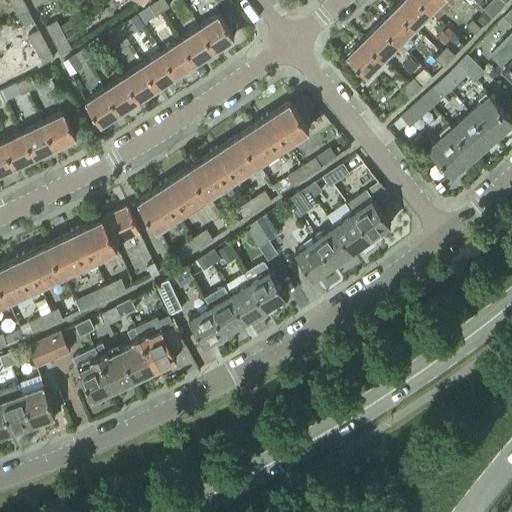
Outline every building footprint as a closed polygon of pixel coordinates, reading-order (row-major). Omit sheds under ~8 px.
[(32,0),(35,5),(41,16),(50,11),(44,0),(32,0)] [(162,9),(156,0),(154,0),(149,4),(155,14),(162,9)] [(165,0),(156,0),(162,9),(169,5),(165,0)] [(421,0),(399,0),(395,5),(414,25),(430,9),(421,0)] [(421,0),(430,9),(438,0),(421,0)] [(14,7),(17,14),(23,24),(33,18),(24,1),(14,7)] [(395,5),(379,21),(398,41),(414,25),(395,5)] [(511,6),(502,15),(511,24),(511,6)] [(136,12),(118,24),(124,34),(143,22),(136,12)] [(219,12),(199,25),(214,48),(234,36),(219,12)] [(49,31),(53,38),(64,33),(62,31),(74,25),(71,18),(59,24),(60,26),(49,31)] [(466,24),(474,32),(480,26),(472,18),(466,24)] [(45,24),(49,31),(60,26),(59,24),(56,19),(45,24)] [(379,21),(363,37),(383,57),(398,41),(379,21)] [(118,24),(99,36),(105,46),(124,34),(118,24)] [(199,25),(180,37),(195,61),(214,48),(199,25)] [(27,33),(31,41),(42,35),(38,28),(27,33)] [(511,30),(490,52),(503,64),(503,65),(511,73),(511,30)] [(53,38),(57,46),(67,40),(64,33),(53,38)] [(31,41),(35,48),(46,42),(42,35),(31,41)] [(86,44),(80,49),(86,59),(105,46),(99,36),(86,44)] [(180,37),(161,50),(176,73),(195,61),(180,37)] [(383,57),(363,37),(346,53),(366,73),(383,57)] [(71,47),(67,40),(57,46),(60,53),(71,47)] [(36,49),(39,55),(49,49),(46,42),(35,48),(36,49)] [(446,45),(440,51),(449,59),(454,53),(446,45)] [(39,55),(42,62),(53,57),(49,49),(39,55)] [(80,49),(73,53),(79,63),(86,59),(80,49)] [(161,50),(142,62),(157,85),(176,73),(161,50)] [(449,59),(440,51),(435,56),(443,65),(449,59)] [(447,71),(448,71),(456,81),(467,69),(475,77),(483,69),(466,52),(447,71)] [(142,62),(123,74),(138,98),(157,85),(142,62)] [(448,71),(432,85),(440,94),(456,81),(448,71)] [(123,74),(104,86),(119,110),(138,98),(123,74)] [(30,75),(23,78),(28,89),(36,86),(30,75)] [(413,76),(407,81),(415,90),(421,84),(413,76)] [(28,89),(23,78),(16,81),(21,92),(28,89)] [(407,81),(401,87),(409,95),(415,90),(407,81)] [(440,94),(432,85),(401,113),(409,122),(440,94)] [(119,110),(104,86),(85,99),(100,123),(119,110)] [(481,100),(470,110),(492,136),(511,119),(485,89),(478,96),(481,100)] [(290,99),(239,132),(257,161),(308,128),(290,99)] [(64,110),(43,120),(55,145),(76,135),(64,110)] [(470,110),(452,125),(452,126),(474,152),(492,136),(470,110)] [(43,120),(22,130),(34,155),(55,145),(43,120)] [(452,126),(452,125),(449,121),(439,130),(442,134),(430,145),(452,171),(474,152),(452,126)] [(22,130),(2,139),(14,165),(34,155),(22,130)] [(239,132),(188,165),(207,194),(257,161),(239,132)] [(2,139),(0,140),(0,171),(14,165),(2,139)] [(321,165),(314,155),(301,164),(307,174),(321,165)] [(322,174),(329,184),(349,171),(342,161),(322,174)] [(307,174),(301,164),(287,173),(294,183),(307,174)] [(207,194),(188,165),(137,199),(156,227),(207,194)] [(294,183),(287,173),(272,184),(278,193),(294,183)] [(315,179),(306,185),(313,195),(321,189),(315,179)] [(305,200),(308,198),(319,213),(324,210),(313,195),(306,185),(298,190),(305,200)] [(353,209),(352,210),(371,236),(390,223),(372,196),(367,188),(348,202),(353,209)] [(264,189),(257,194),(264,204),(270,199),(264,189)] [(257,194),(250,198),(257,208),(264,204),(257,194)] [(257,208),(250,198),(244,202),(250,212),(257,208)] [(244,217),(250,212),(244,202),(237,207),(244,217)] [(126,204),(101,216),(114,242),(139,231),(126,204)] [(352,210),(333,224),(352,250),(371,236),(352,210)] [(266,211),(256,218),(269,239),(279,232),(266,211)] [(101,216),(47,242),(62,273),(116,247),(114,242),(101,216)] [(269,239),(256,218),(246,225),(259,245),(269,239)] [(333,224),(314,237),(333,263),(352,250),(333,224)] [(205,228),(199,232),(205,242),(212,238),(205,228)] [(205,242),(199,232),(192,236),(199,246),(205,242)] [(199,246),(192,236),(185,241),(192,251),(199,246)] [(333,263),(314,237),(295,251),(313,276),(333,263)] [(192,251),(185,241),(179,245),(185,255),(192,251)] [(47,242),(0,264),(0,283),(7,299),(62,273),(47,242)] [(213,246),(205,252),(211,262),(220,256),(213,246)] [(211,262),(205,252),(196,257),(203,267),(211,262)] [(243,271),(248,280),(265,307),(285,295),(263,259),(243,271)] [(146,264),(151,275),(159,271),(154,261),(146,264)] [(193,276),(186,266),(173,274),(180,284),(193,276)] [(120,276),(113,280),(118,291),(125,288),(120,276)] [(157,284),(167,306),(170,312),(181,307),(168,279),(157,284)] [(118,291),(113,280),(106,283),(111,294),(118,291)] [(248,280),(228,291),(245,319),(265,307),(248,280)] [(111,294),(106,283),(98,287),(104,298),(111,294)] [(104,298),(98,287),(91,290),(96,301),(104,298)] [(228,291),(209,303),(225,331),(245,319),(228,291)] [(130,297),(123,300),(128,311),(135,307),(130,297)] [(128,311),(123,300),(115,304),(121,314),(128,311)] [(225,331),(209,303),(188,316),(204,343),(214,338),(217,343),(225,337),(222,332),(225,331)] [(57,306),(50,310),(55,321),(62,317),(57,306)] [(55,321),(50,310),(43,313),(48,324),(55,321)] [(48,324),(43,313),(35,317),(41,328),(48,324)] [(41,328),(35,317),(28,320),(33,331),(41,328)] [(89,317),(82,320),(87,330),(94,327),(89,317)] [(87,330),(82,320),(74,323),(79,334),(87,330)] [(142,322),(135,325),(155,368),(175,358),(172,350),(185,344),(174,323),(162,328),(149,334),(142,322)] [(133,341),(120,347),(134,377),(155,368),(135,325),(127,329),(133,341)] [(58,354),(69,349),(60,329),(49,334),(58,354)] [(47,359),(58,354),(49,334),(38,339),(47,359)] [(114,335),(93,345),(113,387),(134,377),(120,347),(114,335)] [(38,339),(27,344),(36,364),(47,359),(38,339)] [(113,387),(93,345),(72,355),(92,397),(113,387)] [(14,349),(6,352),(11,363),(18,360),(14,349)] [(11,363),(6,352),(0,354),(0,357),(3,366),(11,363)] [(43,383),(21,391),(32,422),(54,414),(52,410),(60,407),(55,392),(47,395),(43,383)] [(21,391),(0,398),(0,400),(10,430),(32,422),(21,391)] [(0,400),(0,433),(10,430),(0,400)]
